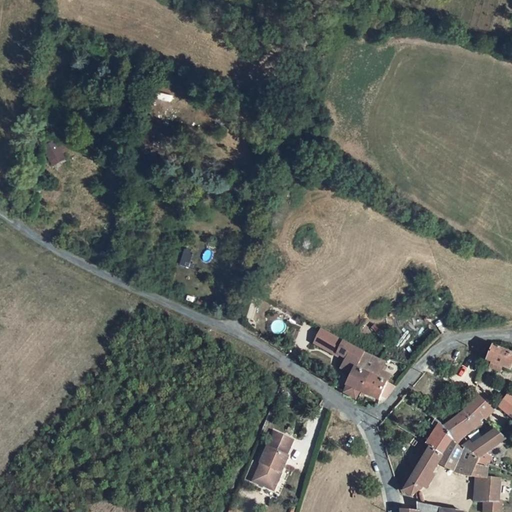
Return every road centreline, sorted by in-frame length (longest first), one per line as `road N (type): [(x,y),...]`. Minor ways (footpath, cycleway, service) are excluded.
road 1 (unclassified): [(316,0),(230,330)]
road 2 (unclassified): [(0,211),(68,257),(230,330)]
road 3 (unclassified): [(367,421),(429,355),(472,337),(511,334)]
road 4 (unclassified): [(230,330),(367,421)]
